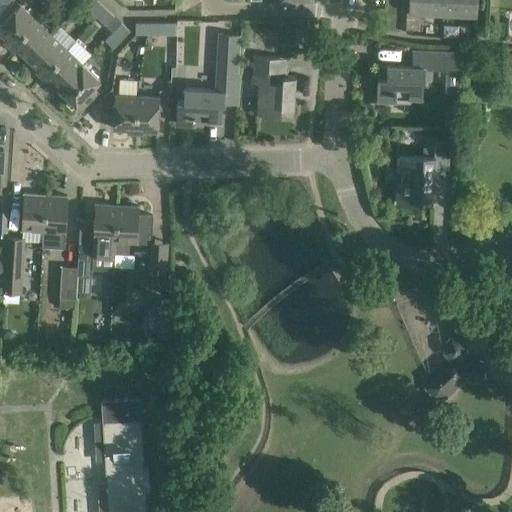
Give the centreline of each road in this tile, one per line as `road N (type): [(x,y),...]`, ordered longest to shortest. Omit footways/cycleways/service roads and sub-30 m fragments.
road 1 (residential): [(341,156),(71,166),(0,96)]
road 2 (residential): [(511,247),(455,262),(389,251),(362,227),(341,156)]
road 3 (residential): [(341,156),(348,0)]
